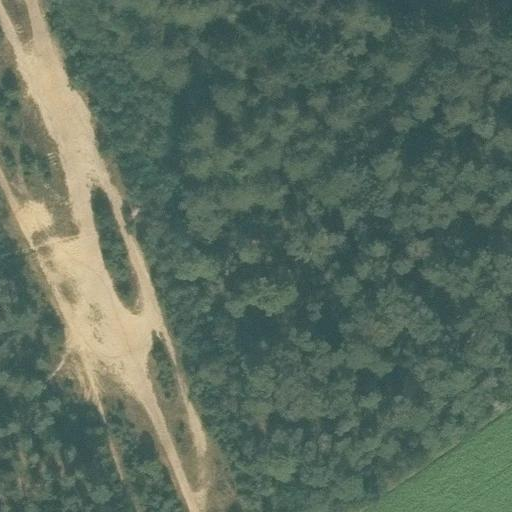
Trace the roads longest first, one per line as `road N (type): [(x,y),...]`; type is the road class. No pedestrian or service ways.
road 1 (track): [(26,0),(74,136),(83,236),(198,511)]
road 2 (track): [(30,249),(511,160)]
road 3 (track): [(139,511),(0,180)]
